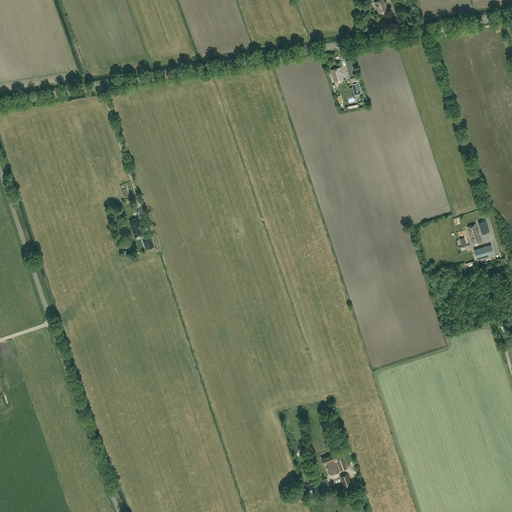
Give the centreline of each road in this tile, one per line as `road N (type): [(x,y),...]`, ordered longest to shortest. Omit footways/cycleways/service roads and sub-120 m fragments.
road 1 (unclassified): [(0,103),(511,16)]
road 2 (unclassified): [(120,511),(0,171)]
